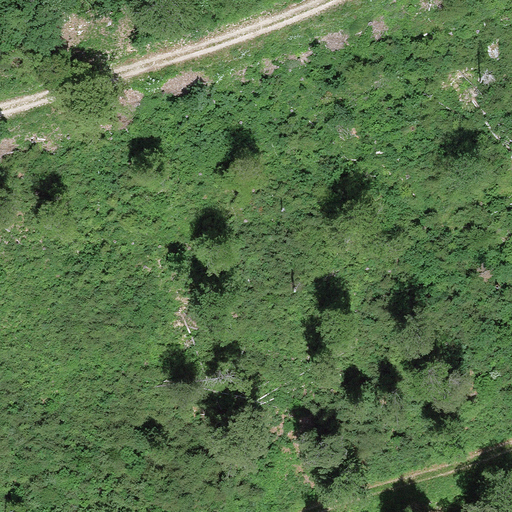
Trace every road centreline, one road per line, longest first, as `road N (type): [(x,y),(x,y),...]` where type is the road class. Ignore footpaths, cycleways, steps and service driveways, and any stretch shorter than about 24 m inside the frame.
road 1 (track): [(0,117),(334,0)]
road 2 (track): [(511,446),(325,511)]
